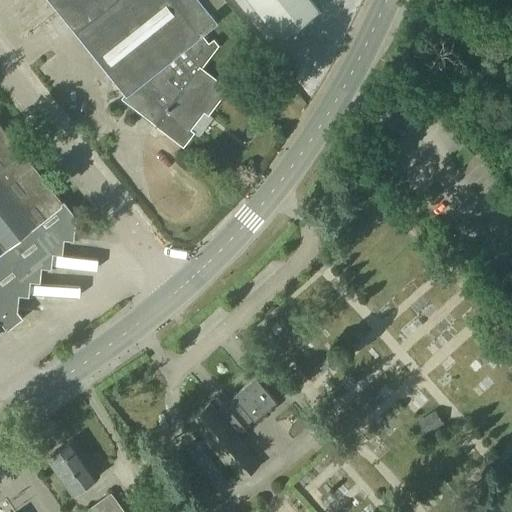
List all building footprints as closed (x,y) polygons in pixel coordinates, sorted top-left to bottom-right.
[(209,13),(198,0),(50,0),(125,94),(122,98),(156,125),(154,126),(156,128),(158,127),(183,146),(192,133),(189,129),(203,111),(207,114),(226,90),(199,69),(216,46),(212,41),(206,45),(199,36),(216,22),(209,13)] [(223,0),(198,0),(209,13),(225,1),(223,0)] [(247,0),(278,39),(292,29),(295,33),(307,23),(304,19),(317,9),(310,0),(247,0)] [(0,323),(5,329),(22,316),(15,308),(8,307),(10,293),(19,294),(21,278),(31,279),(33,264),(42,266),(44,251),(53,252),(55,237),(65,238),(67,221),(74,216),(63,202),(61,203),(0,125),(0,323)] [(209,404),(189,420),(202,437),(195,443),(203,453),(211,446),(225,464),(227,462),(241,479),(257,465),(243,448),(245,447),(235,435),(275,402),(254,377),(214,411),(209,404)] [(416,422),(425,435),(443,423),(434,410),(416,422)] [(46,458),(71,494),(98,475),(73,439),(46,458)] [(84,511),(123,511),(110,492),(84,511)]
